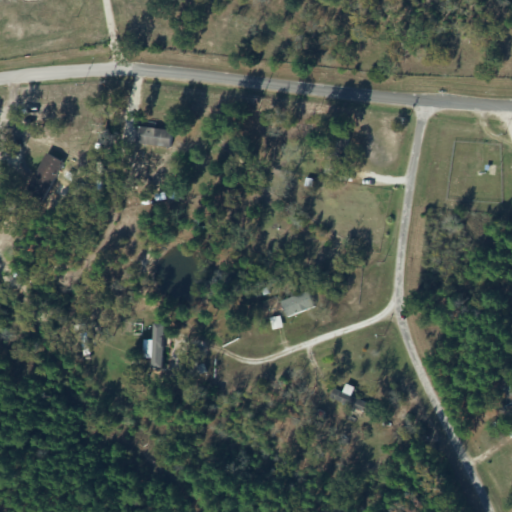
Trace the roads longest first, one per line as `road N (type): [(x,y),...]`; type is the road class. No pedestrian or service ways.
road 1 (residential): [(0,100),(69,100),(511,151)]
road 2 (residential): [(344,132),(281,436)]
road 3 (residential): [(281,436),(381,511)]
